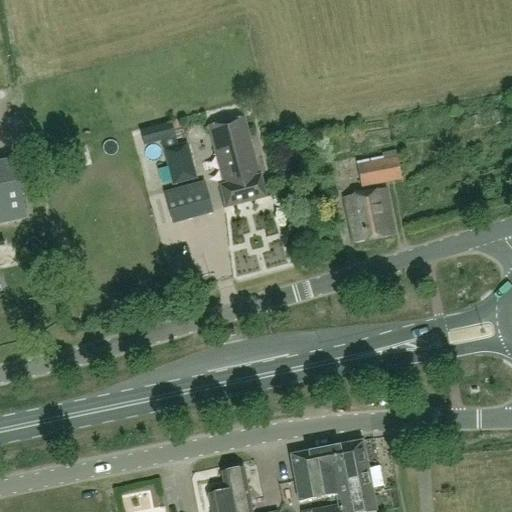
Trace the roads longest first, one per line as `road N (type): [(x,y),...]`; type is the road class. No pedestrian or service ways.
road 1 (unclassified): [(0,379),(496,229)]
road 2 (unclassified): [(0,489),(280,431),(511,418)]
road 3 (primary): [(0,432),(355,357)]
road 4 (primary): [(503,307),(355,357)]
road 5 (primary): [(355,357),(446,353),(509,338)]
